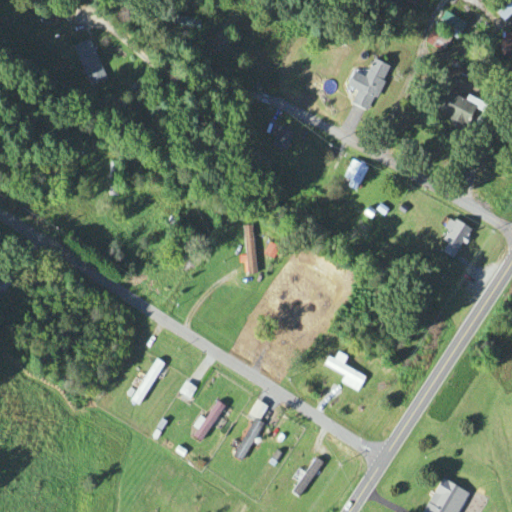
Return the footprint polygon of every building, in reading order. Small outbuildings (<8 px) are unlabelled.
[(511,10),(511,0),(495,0),(487,9),(501,22),(511,10)] [(156,23),(197,31),(199,20),(158,12),(156,23)] [(462,25),(442,12),(423,40),(443,54),(462,25)] [(266,33),(267,23),(231,22),(231,32),(266,33)] [(70,47),(88,87),(104,79),(87,40),(70,47)] [(386,67),(369,60),(362,78),(350,73),(344,87),(355,91),(349,105),(367,112),(386,67)] [(429,111),(464,128),(473,110),(479,113),(483,105),(465,96),(462,101),(440,90),(429,111)] [(267,146),(283,153),(291,135),(275,128),(267,146)] [(88,136),(79,129),(74,136),(83,143),(88,136)] [(354,192),(365,169),(349,161),(338,184),(354,192)] [(106,197),(116,197),(116,163),(106,163),(106,197)] [(194,245),(199,233),(167,219),(162,230),(194,245)] [(445,244),(439,253),(450,260),(468,232),(448,219),(435,238),(445,244)] [(251,277),(251,227),(242,227),(242,277),(251,277)] [(339,366),(344,357),(335,353),(331,360),(325,357),(321,366),(341,376),(337,383),(356,392),(363,378),(339,366)] [(128,400),(135,405),(162,365),(155,360),(128,400)] [(190,437),(198,443),(223,407),(215,402),(190,437)] [(231,457),(241,463),(262,425),(252,419),(231,457)] [(289,493),(296,498),(321,464),(313,459),(289,493)] [(436,511),(452,511),(458,501),(455,499),(460,491),(439,479),(424,505),(436,511)]
